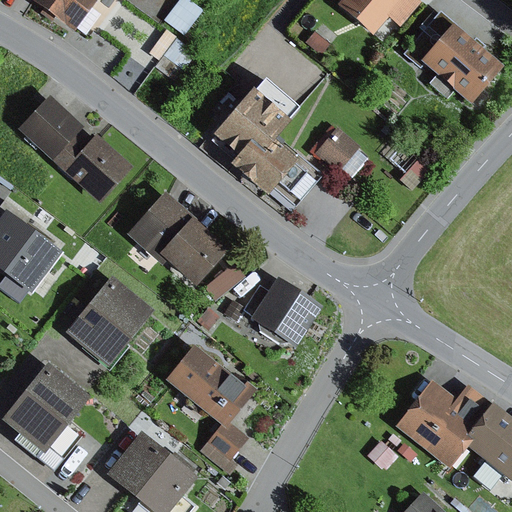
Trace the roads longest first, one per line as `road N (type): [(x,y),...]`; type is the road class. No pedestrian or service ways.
road 1 (tertiary): [(0,29),(75,76),(293,251),(375,305)]
road 2 (residential): [(375,305),(253,511)]
road 3 (residential): [(375,305),(432,220),(511,135)]
road 4 (tertiary): [(375,305),(511,387)]
